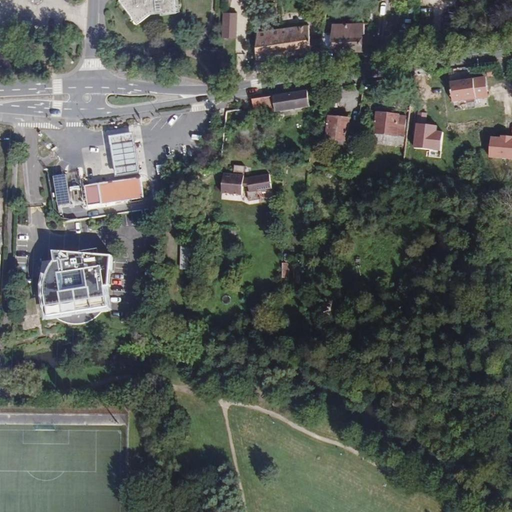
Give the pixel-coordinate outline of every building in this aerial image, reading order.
[(122,0),(141,23),(153,13),(163,12),(163,14),(179,12),(177,0),(122,0)] [(223,13),(222,38),(236,38),(237,13),(223,13)] [(333,33),(323,33),(322,39),(321,51),(333,50),(333,52),(361,51),(362,34),(365,34),(364,23),(333,24),(333,33)] [(256,60),(312,52),(311,41),(309,25),(257,32),(256,60)] [(321,51),(322,39),(311,41),(312,52),(321,51)] [(474,79),(451,82),(453,103),(477,99),(489,97),(486,78),(474,79)] [(311,108),(308,91),(253,100),(255,113),(263,111),(264,115),(277,113),(278,119),(311,114),(310,108),(311,108)] [(378,113),(375,133),(405,137),(407,117),(400,116),(400,115),(378,113)] [(358,142),(360,123),(350,122),(350,119),(330,117),(327,139),(348,141),(358,142)] [(367,143),(406,148),(406,147),(407,137),(405,137),(375,133),(368,132),(367,143)] [(134,133),(110,137),(110,140),(113,154),(114,161),(116,173),(116,177),(141,173),(140,170),(138,158),(137,151),(135,137),(134,133)] [(411,137),(407,136),(407,137),(406,147),(412,148),(413,148),(414,142),(411,141),(411,137)] [(511,137),(502,137),(502,139),(491,138),(490,158),(511,159),(511,137)] [(310,165),(313,139),(305,138),(304,145),(307,145),(304,164),(310,165)] [(245,166),(234,165),(234,173),(223,172),(221,192),(242,194),(243,186),(249,186),(250,191),(248,191),(249,201),(258,199),(257,190),(272,188),(269,174),(249,177),(243,177),(245,166)] [(75,173),(68,174),(61,175),(55,176),(60,203),(65,202),(72,201),(78,200),(85,199),(82,178),(81,172),(75,173)] [(142,177),(98,183),(101,203),(102,205),(145,198),(142,177)] [(87,185),(90,204),(101,203),(98,183),(87,185)] [(201,241),(181,241),(181,270),(200,270),(201,241)] [(113,257),(54,253),(61,274),(51,277),(50,280),(48,284),(47,288),(46,292),(46,296),(46,300),(50,320),(110,309),(107,289),(111,288),(113,257)]
